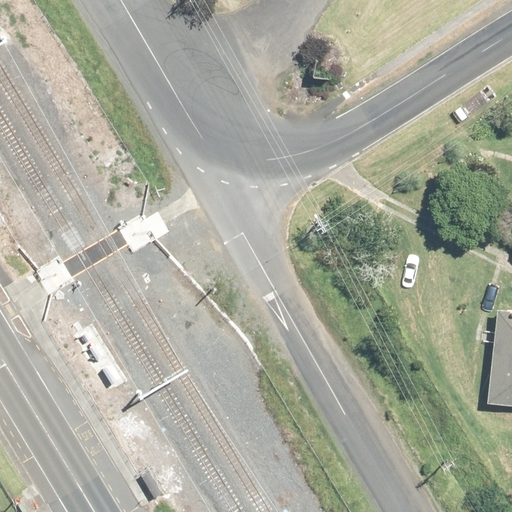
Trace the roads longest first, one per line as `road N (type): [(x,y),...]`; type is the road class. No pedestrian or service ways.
road 1 (unclassified): [(243,161),(244,235),(411,511)]
road 2 (unclassified): [(243,161),(297,156),(334,142),(511,36)]
road 3 (unclassified): [(243,161),(194,127),(117,0)]
road 4 (trunk): [(97,511),(0,352)]
road 5 (unknown): [(206,142),(272,0)]
